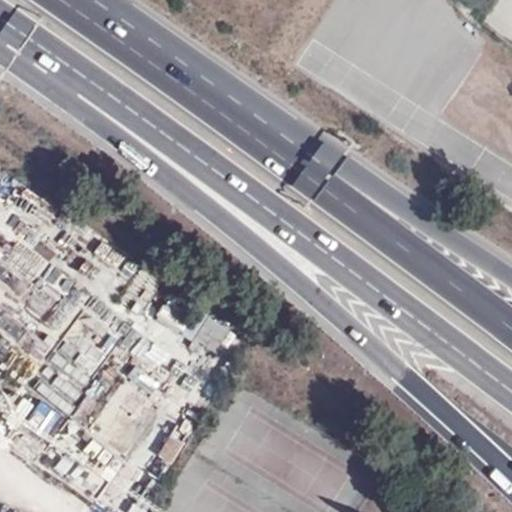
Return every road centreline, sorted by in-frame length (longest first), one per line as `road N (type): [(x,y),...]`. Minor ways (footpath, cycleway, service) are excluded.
road 1 (motorway): [(18,41),(511,474)]
road 2 (motorway): [(18,41),(320,247),(511,391)]
road 3 (motorway): [(511,327),(247,121)]
road 4 (motorway): [(511,273),(247,121)]
road 5 (motorway): [(247,121),(74,0)]
